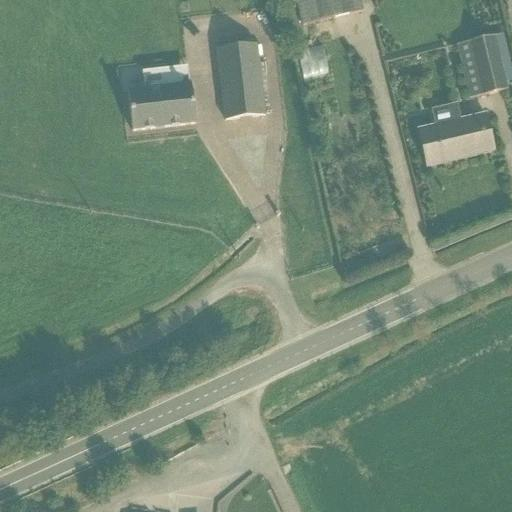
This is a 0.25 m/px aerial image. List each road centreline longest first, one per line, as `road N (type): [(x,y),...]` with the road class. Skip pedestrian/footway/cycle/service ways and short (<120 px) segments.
road 1 (unclassified): [(305,350),(283,293),(259,281),(230,283),(166,329),(0,397)]
road 2 (unclassified): [(305,350),(0,491)]
road 3 (unclassified): [(511,260),(305,350)]
